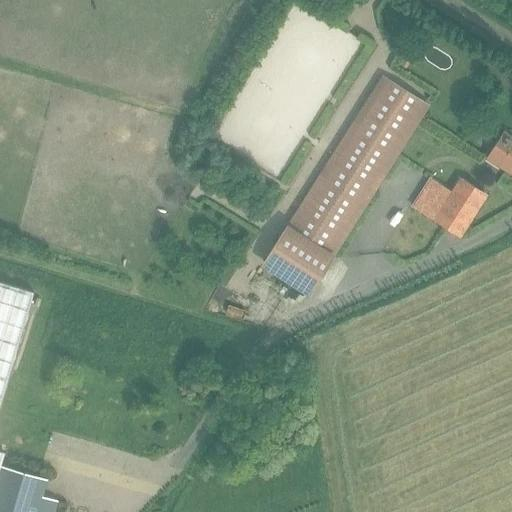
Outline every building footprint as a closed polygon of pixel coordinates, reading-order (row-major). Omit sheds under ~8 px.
[(264,263),(311,293),(333,259),(329,257),(426,104),(386,78),(289,231),(286,229),(264,263)] [(487,160),(511,175),(511,137),(504,132),(487,160)] [(451,192),(434,220),(462,237),(487,197),(459,180),(451,192)] [(0,470),(2,466),(5,453),(0,451),(0,407),(34,293),(0,282),(0,470)] [(8,437),(4,461),(20,464),(24,440),(8,437)] [(48,479),(2,466),(0,470),(0,511),(54,511),(58,501),(43,496),(48,479)]
